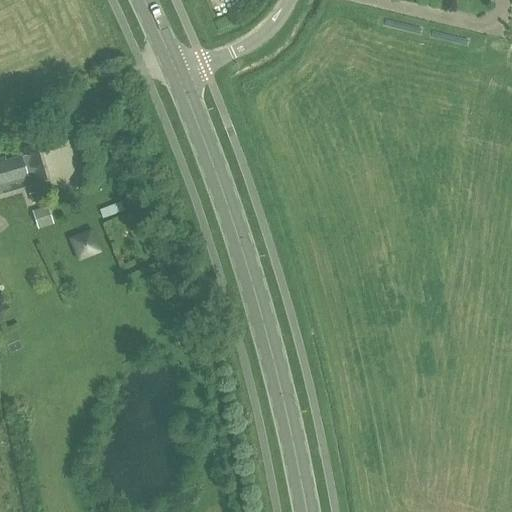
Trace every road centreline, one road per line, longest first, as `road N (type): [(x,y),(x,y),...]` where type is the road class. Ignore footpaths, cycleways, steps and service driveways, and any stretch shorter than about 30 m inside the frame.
road 1 (secondary): [(303,511),(263,326),(176,77)]
road 2 (unclassified): [(176,77),(260,41),(292,0)]
